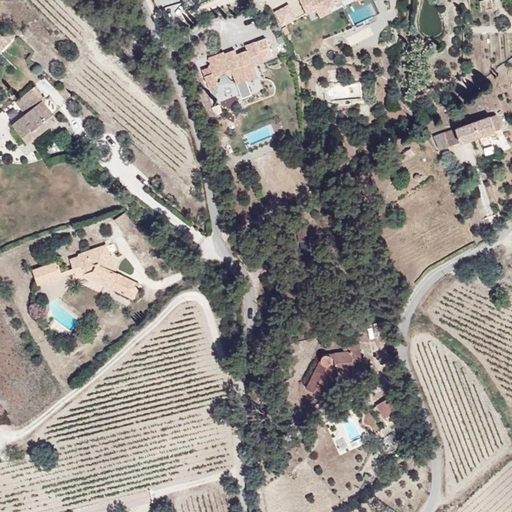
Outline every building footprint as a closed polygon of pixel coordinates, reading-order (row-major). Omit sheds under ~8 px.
[(301,0),(309,18),(354,0),(301,0)] [(288,3),(273,11),(282,27),(297,18),(288,3)] [(0,28),(0,52),(1,53),(12,41),(0,28)] [(273,38),(210,60),(221,83),(233,73),(240,90),(262,77),(259,64),(277,56),(273,38)] [(44,98),(13,125),(33,147),(60,121),(44,98)] [(461,127),(465,140),(504,129),(500,113),(461,127)] [(114,219),(122,231),(132,225),(124,213),(114,219)] [(104,244),(32,272),(84,274),(131,303),(139,287),(119,269),(104,244)] [(353,350),(312,353),(316,393),(332,391),(331,372),(355,370),(353,350)] [(383,417),(398,410),(391,396),(376,403),(383,417)] [(337,417),(341,440),(339,440),(340,447),(358,444),(352,414),(337,417)]
